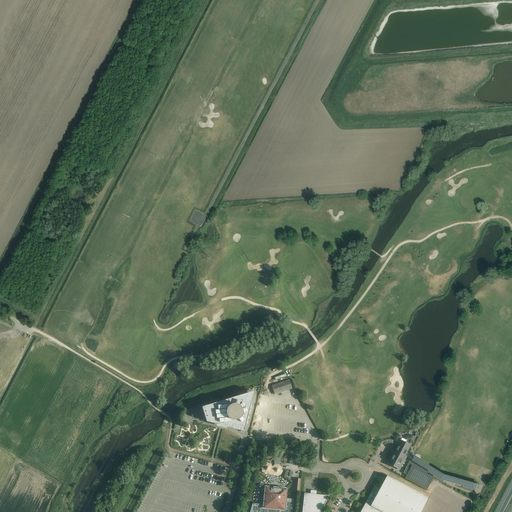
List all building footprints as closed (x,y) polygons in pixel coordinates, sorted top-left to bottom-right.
[(292,389),(291,384),(289,380),(272,386),(275,394),(292,389)] [(244,431),(246,424),(253,394),(249,393),(202,407),(204,413),(207,421),(220,423),(233,428),(244,431)] [(405,455),(407,451),(410,445),(400,440),(395,450),(393,449),(386,463),(399,470),(407,456),(405,455)] [(476,489),(478,484),(446,475),(443,473),(415,456),(413,461),(434,475),(440,478),(444,480),(463,486),(476,489)] [(296,470),(298,466),(299,464),(289,460),(287,466),(296,470)] [(410,460),(403,473),(407,475),(405,479),(426,490),(433,478),(434,477),(433,477),(434,475),(413,461),(410,460)] [(421,511),(429,498),(387,475),(379,490),(375,487),(375,486),(360,511),(421,511)] [(292,511),(294,501),(284,499),(284,498),(284,496),(283,494),(282,493),(281,492),(280,491),(278,490),(277,490),(275,489),(273,490),(271,490),(270,491),(269,492),(267,494),(267,495),(266,497),(266,499),(266,500),(267,502),(266,505),(252,503),(249,511),(292,511)] [(320,511),(329,496),(317,495),(304,493),(302,511),(320,511)]
